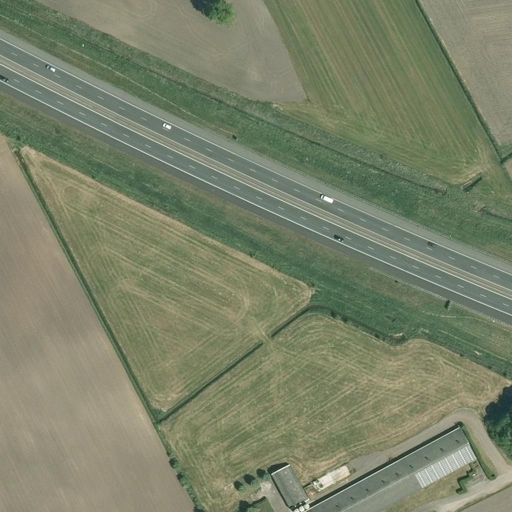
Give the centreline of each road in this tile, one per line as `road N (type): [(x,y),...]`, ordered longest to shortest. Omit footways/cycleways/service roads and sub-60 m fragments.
road 1 (motorway): [(0,72),(260,199),(511,308)]
road 2 (motorway): [(511,282),(0,47)]
